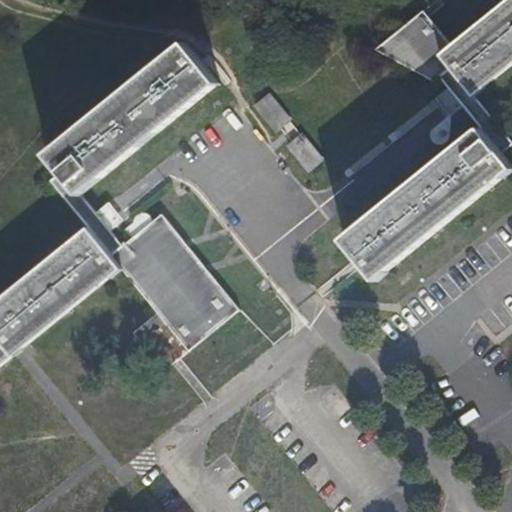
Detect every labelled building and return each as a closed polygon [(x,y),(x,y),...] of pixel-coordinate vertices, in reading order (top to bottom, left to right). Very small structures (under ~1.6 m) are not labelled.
[(347,242),(380,284),(390,275),(389,273),(503,180),(504,182),(511,175),(511,165),(503,155),(511,147),(511,142),(476,98),(487,88),(486,87),(511,66),(511,4),(456,49),(425,13),(375,53),(435,87),(441,81),(482,131),(347,242)] [(0,373),(19,358),(110,284),(112,285),(123,276),(189,359),(240,318),(164,220),(122,253),(110,237),(97,220),(81,200),(221,91),(189,51),(175,62),(174,65),(62,154),(61,152),(50,161),(63,178),(52,188),(89,235),(78,243),(78,245),(0,308),(0,373)] [(255,107),(276,135),(293,123),(271,95),(255,107)] [(287,148),(309,176),(326,163),(303,135),(287,148)] [(97,220),(110,237),(117,232),(103,215),(97,220)]
